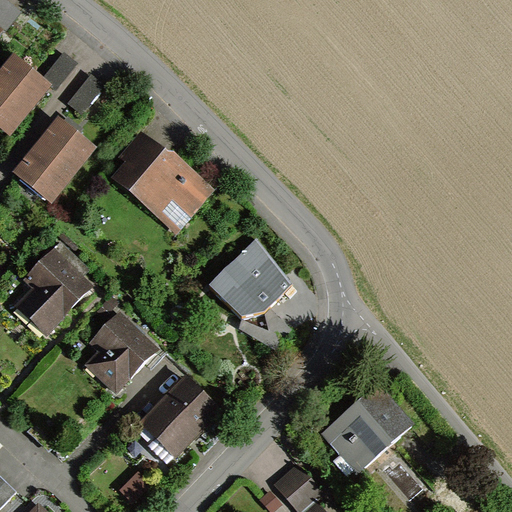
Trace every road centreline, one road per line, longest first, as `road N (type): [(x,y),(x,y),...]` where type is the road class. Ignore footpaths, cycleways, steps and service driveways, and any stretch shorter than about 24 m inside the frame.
road 1 (residential): [(67,0),(111,32),(272,191),(327,254),(345,301)]
road 2 (residential): [(345,301),(315,375),(186,511)]
road 3 (residential): [(345,301),(511,493)]
